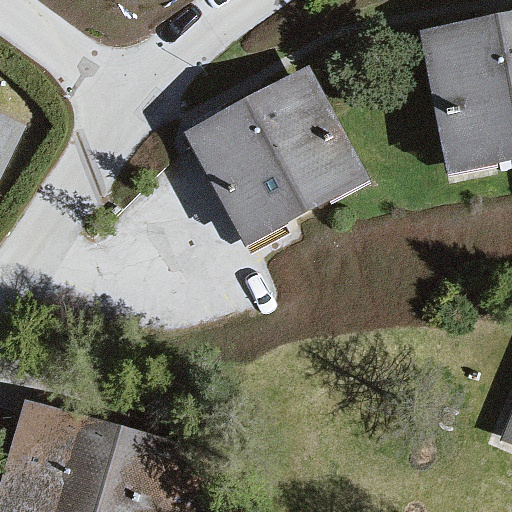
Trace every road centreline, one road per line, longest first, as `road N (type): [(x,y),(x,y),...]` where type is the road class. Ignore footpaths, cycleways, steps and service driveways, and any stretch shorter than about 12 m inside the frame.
road 1 (residential): [(0,298),(116,113)]
road 2 (residential): [(116,113),(213,27),(258,0)]
road 3 (residential): [(116,113),(0,18)]
